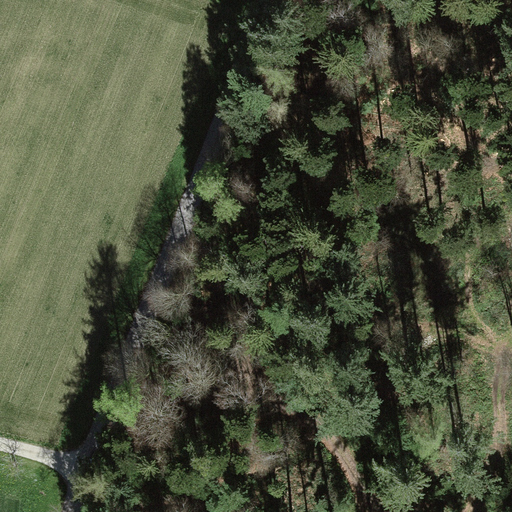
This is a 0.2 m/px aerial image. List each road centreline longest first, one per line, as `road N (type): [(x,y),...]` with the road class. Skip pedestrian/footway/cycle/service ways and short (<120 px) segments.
road 1 (unclassified): [(269,0),(73,511)]
road 2 (track): [(126,370),(267,335),(465,223),(511,184)]
road 3 (track): [(121,381),(261,394),(298,410),(330,435),(381,511)]
